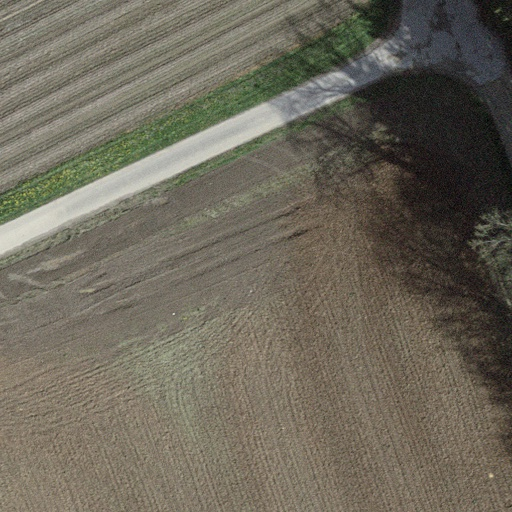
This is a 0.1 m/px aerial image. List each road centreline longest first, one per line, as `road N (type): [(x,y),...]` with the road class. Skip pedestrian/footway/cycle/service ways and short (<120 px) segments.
road 1 (track): [(456,31),(0,241)]
road 2 (track): [(511,175),(456,31)]
